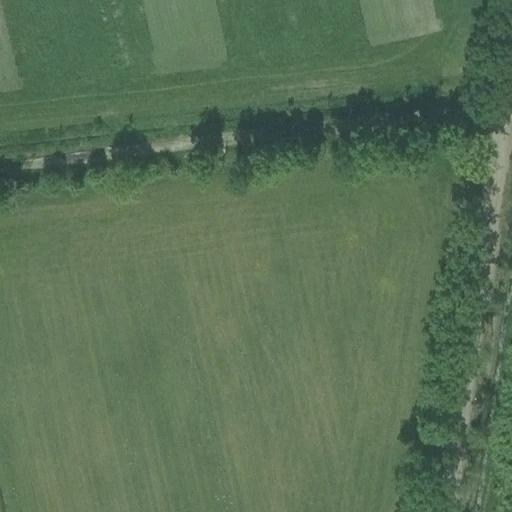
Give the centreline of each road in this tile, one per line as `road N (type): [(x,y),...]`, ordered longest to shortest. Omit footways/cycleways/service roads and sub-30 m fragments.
road 1 (track): [(501,122),(0,173)]
road 2 (unclassified): [(439,511),(511,53)]
